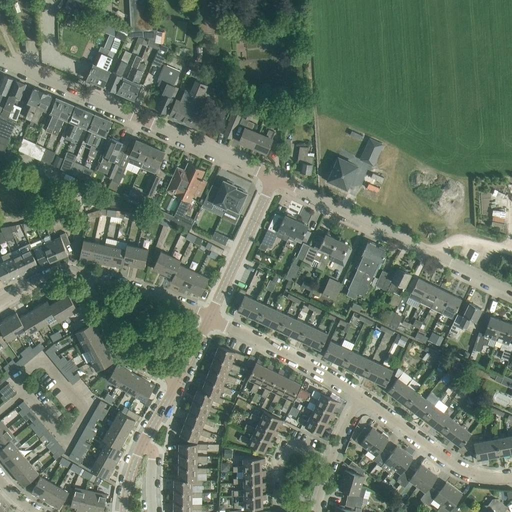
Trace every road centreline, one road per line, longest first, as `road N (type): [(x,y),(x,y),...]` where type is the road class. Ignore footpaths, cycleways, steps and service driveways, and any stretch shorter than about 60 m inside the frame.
road 1 (residential): [(274,178),(0,58)]
road 2 (residential): [(434,252),(274,178)]
road 3 (residential): [(511,476),(471,474),(361,398)]
road 4 (residential): [(361,398),(208,318)]
road 5 (residential): [(209,316),(274,178)]
road 6 (residential): [(178,380),(119,344),(84,282)]
road 7 (residential): [(209,316),(84,282)]
